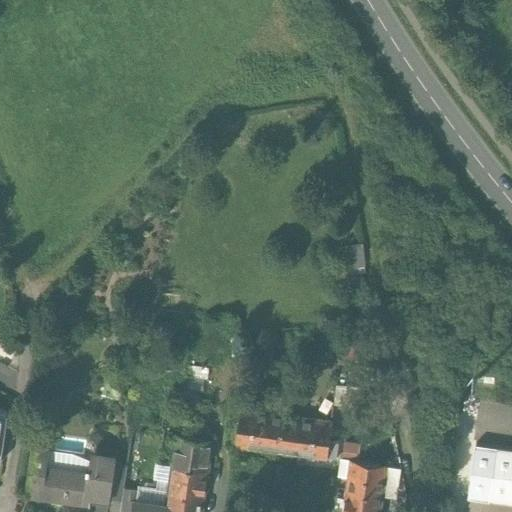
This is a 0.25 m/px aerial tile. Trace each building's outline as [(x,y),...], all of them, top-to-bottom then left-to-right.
[(368,270),(369,243),(340,243),(339,270),(368,270)] [(259,344),(273,346),(274,335),(261,333),(259,344)] [(252,377),(244,376),(242,387),(251,388),(252,377)] [(181,400),(199,403),(200,394),(182,391),(181,400)] [(197,418),(199,403),(181,400),(179,415),(197,418)] [(226,444),(265,450),(270,414),(240,409),(238,430),(228,429),(226,444)] [(301,418),(270,414),(265,450),(296,454),(301,418)] [(301,418),(296,454),(336,460),(338,443),(329,442),(332,422),(301,418)] [(172,466),(208,471),(212,440),(176,436),(175,443),(170,443),(169,453),(173,453),(172,466)] [(50,450),(33,448),(26,497),(89,505),(90,497),(111,500),(116,463),(117,453),(97,450),(95,461),(92,461),(90,469),(88,469),(88,471),(48,466),(50,450)] [(511,450),(496,449),(488,502),(511,505),(511,450)] [(349,473),(347,491),(382,496),(386,465),(341,459),(339,472),(349,473)] [(116,463),(111,500),(122,501),(128,465),(116,463)] [(168,492),(204,497),(208,471),(172,466),(168,492)] [(343,511),(379,511),(382,496),(347,491),(343,511)] [(202,511),(203,508),(204,497),(168,492),(166,504),(154,503),(152,511),(202,511)]
